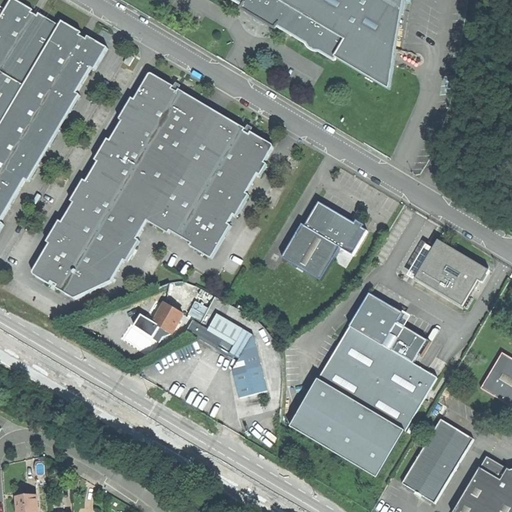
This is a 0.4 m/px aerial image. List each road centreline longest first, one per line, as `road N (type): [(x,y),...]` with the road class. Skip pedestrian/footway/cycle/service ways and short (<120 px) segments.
road 1 (unclassified): [(511,250),(88,0)]
road 2 (primary): [(295,511),(0,334)]
road 3 (residential): [(160,511),(47,437),(23,435)]
